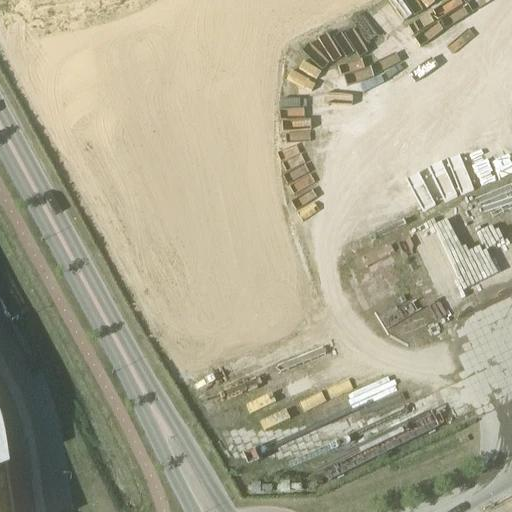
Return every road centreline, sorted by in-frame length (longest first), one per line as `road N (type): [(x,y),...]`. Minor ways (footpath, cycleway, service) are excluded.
road 1 (tertiary): [(223,511),(0,109)]
road 2 (tertiary): [(0,144),(192,511)]
road 3 (unclassified): [(0,331),(36,403),(54,511)]
